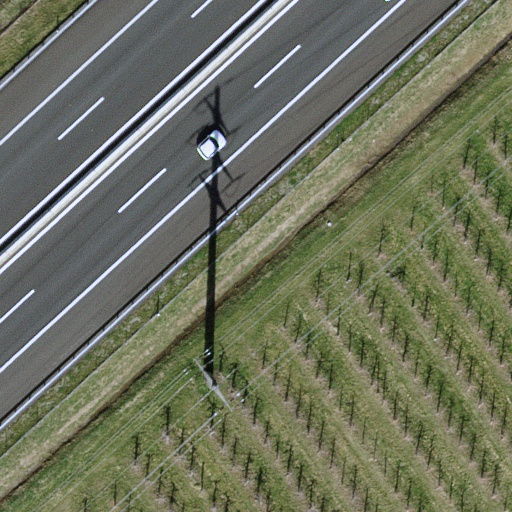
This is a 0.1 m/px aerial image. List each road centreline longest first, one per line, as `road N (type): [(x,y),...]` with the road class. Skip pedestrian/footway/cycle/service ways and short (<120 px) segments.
road 1 (motorway): [(0,321),(349,0)]
road 2 (motorway): [(208,0),(0,191)]
